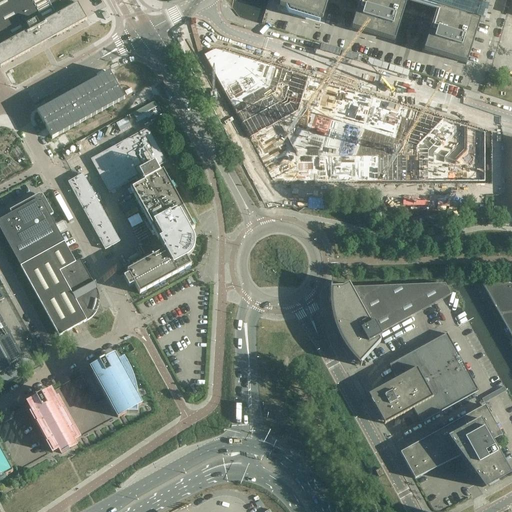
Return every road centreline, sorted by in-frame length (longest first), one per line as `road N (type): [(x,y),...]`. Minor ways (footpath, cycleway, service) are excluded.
road 1 (unclassified): [(511,119),(230,31),(199,3)]
road 2 (residential): [(59,367),(116,336),(127,320),(45,166)]
road 3 (tertiary): [(320,336),(414,511)]
road 4 (tertiary): [(242,197),(146,32)]
road 5 (primary): [(249,446),(203,452),(97,511)]
road 6 (unclassified): [(13,107),(146,32)]
road 7 (residential): [(59,367),(0,260)]
road 8 (tertiary): [(249,446),(245,325)]
